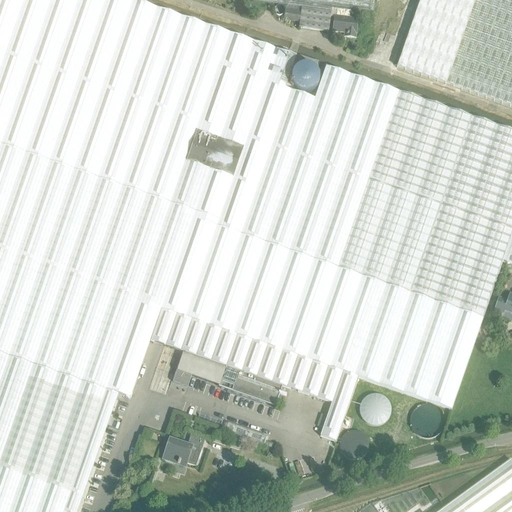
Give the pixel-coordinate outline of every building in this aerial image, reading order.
[(0,0),(0,511),(77,511),(120,392),(132,396),(151,342),(161,311),(309,362),(359,380),(452,412),(503,266),(511,269),(511,133),(326,69),(315,99),(285,89),(296,58),(231,36),(127,0),(0,0)] [(342,18),(351,20),(352,10),(373,13),(374,0),(244,0),(244,1),(286,7),(332,14),(331,17),(335,18),(342,18)] [(511,0),(420,0),(397,68),(511,108),(511,0)] [(329,34),(331,17),(332,14),(286,7),(284,23),(299,25),(299,29),(329,34)] [(342,18),(335,18),(333,33),(348,36),(347,39),(356,41),(359,21),(351,20),(342,18)] [(318,63),(299,57),(297,63),(316,69),(318,63)] [(511,316),(511,296),(508,303),(499,300),(495,313),(504,316),(505,314),(511,316)] [(186,354),(282,388),(332,405),(328,418),(324,429),(321,438),(337,444),(359,380),(309,362),(161,311),(151,342),(186,354)] [(275,409),(282,388),(186,354),(185,356),(183,355),(173,384),(188,389),(191,378),(219,387),(218,389),(275,409)] [(321,415),(317,427),(324,429),(328,418),(321,415)] [(228,424),(228,425),(225,432),(264,445),(267,437),(228,424)] [(195,469),(205,443),(190,438),(187,447),(169,441),(162,462),(179,468),(180,463),(195,469)] [(511,511),(511,465),(510,463),(443,511),(511,511)]
